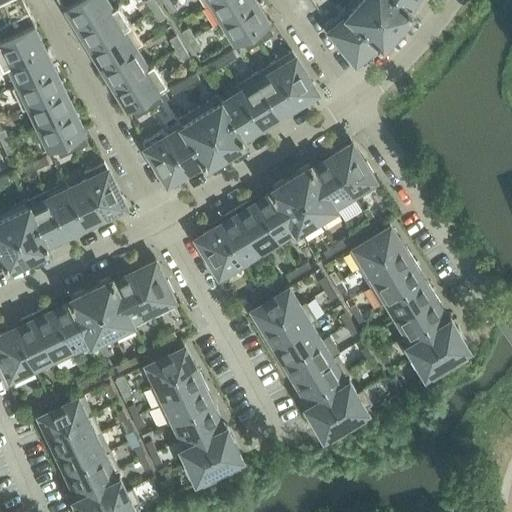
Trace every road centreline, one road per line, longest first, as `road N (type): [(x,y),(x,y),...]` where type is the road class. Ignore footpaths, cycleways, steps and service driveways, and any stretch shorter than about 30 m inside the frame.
road 1 (residential): [(44,0),(164,221)]
road 2 (residential): [(282,440),(164,221)]
road 3 (residential): [(491,300),(358,102)]
road 4 (residential): [(164,221),(358,102)]
road 5 (residential): [(0,302),(164,221)]
road 6 (residential): [(358,102),(405,64),(454,0)]
road 7 (residential): [(358,102),(288,0)]
